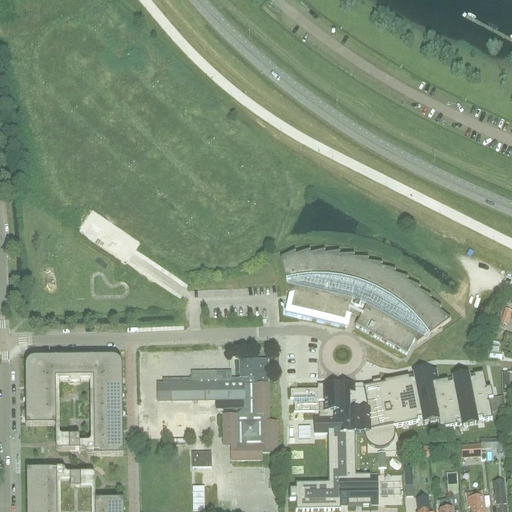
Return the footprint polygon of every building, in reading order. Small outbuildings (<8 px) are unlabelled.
[(295,252),(281,259),(289,296),(293,295),(289,310),(346,323),(349,312),(361,317),(356,327),(407,355),(415,341),(417,344),(451,321),(440,312),(442,309),(430,301),(431,298),(419,291),(420,288),(407,283),(408,279),(395,275),(396,272),(382,268),(382,265),(368,263),(369,260),(355,259),(354,255),(340,256),(340,253),(326,255),(325,251),(311,254),(310,251),(297,256),(295,252)] [(507,326),(511,312),(511,311),(506,309),(500,323),(507,326)] [(104,363),(104,360),(88,360),(88,363),(81,363),(81,360),(66,361),(66,363),(59,363),(58,361),(43,361),(43,363),(36,363),(36,361),(35,361),(33,361),(32,362),(31,362),(29,363),(28,364),(28,366),(27,367),(27,369),(27,380),(30,380),(30,387),(28,387),(28,395),(30,395),(30,402),(28,402),(28,411),(30,411),(30,418),(28,418),(28,425),(26,425),(26,427),(52,426),(53,426),(54,427),(55,427),(55,428),(55,429),(55,430),(56,440),(56,441),(56,446),(56,448),(56,449),(56,450),(57,451),(58,451),(59,452),(60,452),(70,452),(79,452),(82,452),(82,451),(83,452),(84,452),(85,453),(86,454),(87,456),(89,457),(94,457),(123,456),(123,455),(121,455),(121,448),(118,448),(118,441),(120,441),(120,432),(118,432),(118,425),(120,425),(120,417),(118,417),(118,410),(120,410),(120,401),(117,401),(117,394),(120,394),(120,386),(120,379),(120,367),(119,366),(119,365),(118,363),(117,362),(116,361),(115,361),(113,360),(112,360),(111,360),(111,362),(104,363)] [(190,379),(163,379),(163,385),(158,385),(158,403),(159,403),(159,401),(218,400),(218,402),(218,411),(224,410),(224,415),(223,415),(223,447),(231,447),(231,462),(262,462),(262,454),(277,454),(277,423),(268,423),(268,415),(269,415),(269,384),(269,360),(239,360),(240,379),(231,379),(231,372),(192,372),(192,378),(190,378),(190,379)] [(296,489),(289,489),(289,501),(296,501),(296,511),(340,511),(340,507),(347,506),(347,507),(371,507),(370,476),(356,476),(355,434),(364,434),(365,436),(366,440),(368,444),(371,446),(374,448),(378,449),(382,449),(386,447),(389,445),(392,442),(394,439),(395,435),(395,431),(394,428),(403,426),(402,423),(407,422),(408,425),(418,423),(417,420),(422,419),(423,424),(438,421),(439,430),(456,427),(456,424),(461,423),(462,427),(478,424),(477,420),(482,419),(482,422),(492,420),(491,414),(502,411),(502,397),(493,399),(491,388),(486,389),(483,374),(473,376),(474,379),(469,380),(468,376),(452,379),(453,383),(448,384),(447,381),(438,383),(436,371),(419,374),(420,378),(415,379),(414,375),(413,375),(414,379),(409,380),(408,377),(399,379),(399,382),(394,383),(394,380),(384,382),(384,384),(381,385),(380,381),(372,382),(373,387),(364,388),(363,385),(363,384),(327,385),(318,385),(318,386),(318,389),(290,390),(290,399),(294,399),(294,402),(294,413),(319,412),(319,420),(314,420),(314,425),(314,435),(327,435),(328,484),(295,484),(296,489)] [(184,415),(160,415),(160,427),(184,427),(184,415)] [(497,454),(503,454),(503,443),(497,443),(497,440),(484,441),(484,449),(497,449),(497,454)] [(480,446),(461,447),(462,459),(469,459),(469,453),(480,452),(480,446)] [(191,470),(191,482),(212,482),(212,468),(211,468),(210,455),(191,456),(191,470)] [(412,468),(404,468),(405,486),(413,486),(412,468)] [(61,470),(29,470),(29,511),(121,511),(121,500),(98,501),(97,500),(95,499),(95,497),(95,479),(94,476),(92,475),(90,475),(84,475),(72,475),(68,475),(66,475),(65,473),(64,471),(63,470),(61,470)] [(457,477),(447,478),(447,488),(457,487),(457,477)] [(507,511),(506,501),(504,481),(492,483),(495,502),(496,502),(496,511),(507,511)] [(379,486),(381,495),(389,493),(387,484),(379,486)] [(475,493),(465,495),(466,499),(467,508),(471,508),(471,511),(484,511),(483,497),(476,498),(475,493)] [(429,505),(429,499),(416,501),(417,511),(432,511),(431,504),(429,505)] [(453,511),(451,501),(439,503),(439,511),(453,511)]
